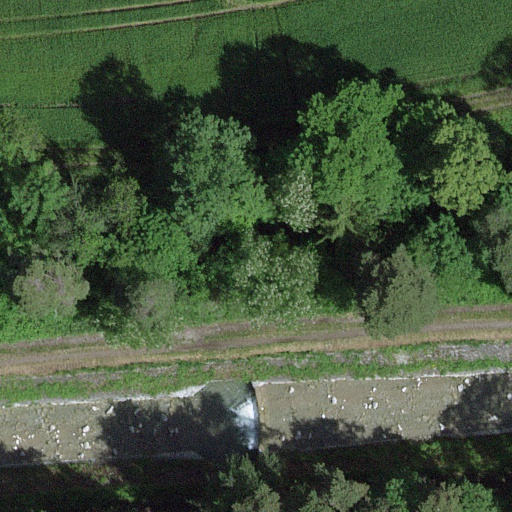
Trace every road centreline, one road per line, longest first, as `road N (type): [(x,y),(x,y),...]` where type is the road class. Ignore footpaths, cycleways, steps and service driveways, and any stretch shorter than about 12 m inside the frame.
road 1 (track): [(0,142),(158,151),(511,96)]
road 2 (track): [(511,329),(0,370)]
road 3 (track): [(511,475),(32,511)]
